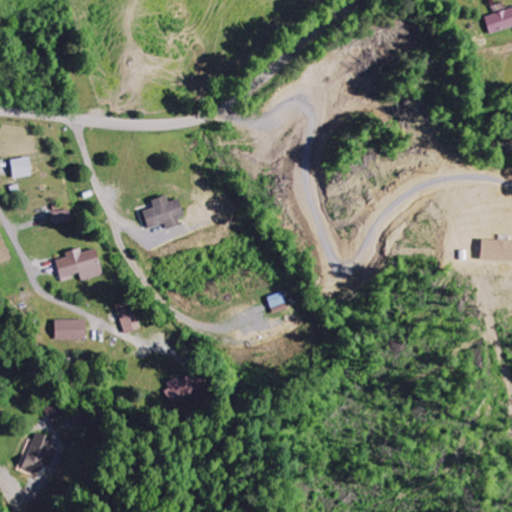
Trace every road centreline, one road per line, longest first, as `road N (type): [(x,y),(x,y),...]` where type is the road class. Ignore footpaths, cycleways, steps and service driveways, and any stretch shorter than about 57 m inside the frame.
road 1 (residential): [(0,109),(139,123),(198,119),(230,105),(358,0)]
road 2 (residential): [(0,214),(41,290),(83,312)]
